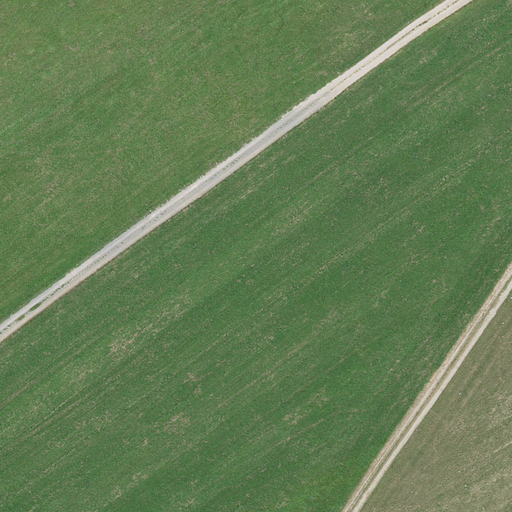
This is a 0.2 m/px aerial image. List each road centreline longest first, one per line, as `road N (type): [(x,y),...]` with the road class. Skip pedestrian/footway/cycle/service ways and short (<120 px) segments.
road 1 (track): [(0,330),(447,0)]
road 2 (track): [(511,276),(350,511)]
